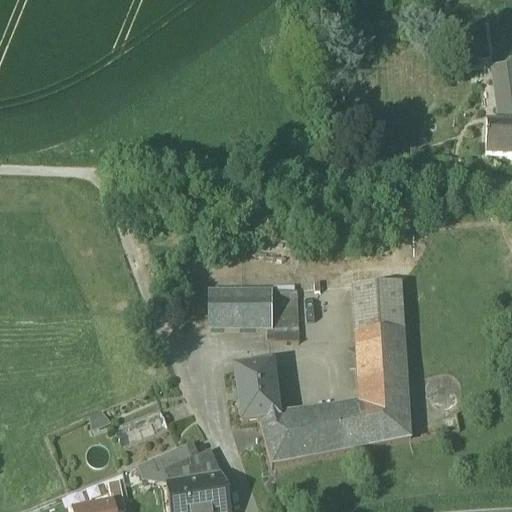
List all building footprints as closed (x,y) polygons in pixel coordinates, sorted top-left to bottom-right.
[(499,131),(511,131),(511,69),(493,72),(499,131)] [(484,164),(511,164),(511,131),(499,131),(485,130),(484,164)] [(352,290),(355,338),(403,332),(400,284),(352,290)] [(207,332),(265,333),(271,333),(272,293),(208,293),(207,332)] [(296,293),(272,293),(271,333),(265,333),(265,345),(298,346),(296,293)] [(406,383),(403,332),(355,338),(359,410),(278,421),(259,424),(272,469),(272,471),(409,441),(406,383)] [(240,406),(242,426),(259,424),(278,421),(271,368),(236,372),(238,391),(236,392),(238,406),(240,406)] [(113,434),(121,452),(168,432),(160,414),(113,434)] [(96,434),(110,428),(105,416),(90,423),(96,434)] [(187,448),(152,463),(158,477),(164,475),(193,462),(193,461),(187,448)] [(164,475),(166,488),(221,479),(221,478),(220,479),(209,454),(193,461),(193,462),(164,475)] [(143,484),(158,477),(152,463),(137,470),(143,484)] [(166,488),(169,511),(229,511),(227,492),(226,493),(221,479),(166,488)] [(107,485),(112,507),(112,511),(124,511),(119,483),(107,485)]
